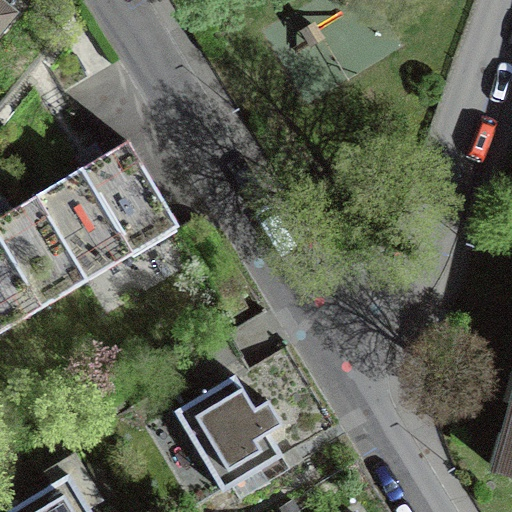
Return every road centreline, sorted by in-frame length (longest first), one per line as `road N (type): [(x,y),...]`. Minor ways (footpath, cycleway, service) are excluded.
road 1 (residential): [(320,344),(112,0)]
road 2 (residential): [(505,0),(405,270),(376,306),(320,344)]
road 3 (residential): [(421,511),(320,344)]
